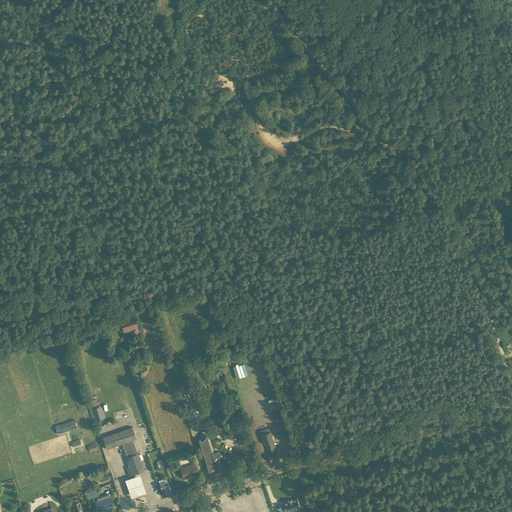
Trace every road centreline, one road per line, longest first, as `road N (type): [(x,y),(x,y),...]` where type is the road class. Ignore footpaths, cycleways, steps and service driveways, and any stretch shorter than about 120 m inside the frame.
road 1 (track): [(446,205),(0,357)]
road 2 (track): [(511,381),(457,221),(267,0)]
road 3 (secondary): [(143,511),(511,391)]
road 4 (track): [(310,54),(0,163)]
